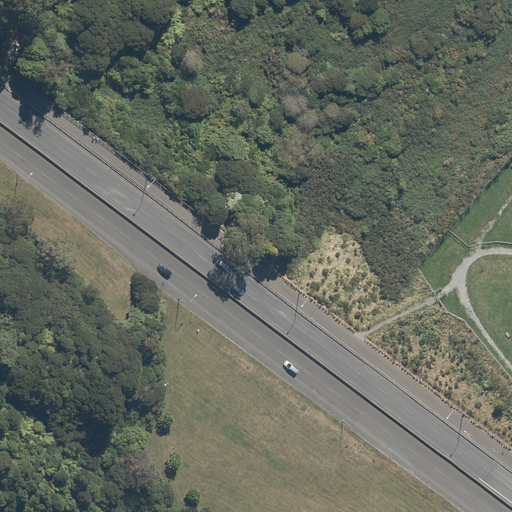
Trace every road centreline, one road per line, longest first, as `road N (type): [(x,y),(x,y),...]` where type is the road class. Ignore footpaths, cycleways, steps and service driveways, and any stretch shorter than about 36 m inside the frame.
road 1 (secondary): [(0,102),(511,487)]
road 2 (secondary): [(492,511),(0,140)]
